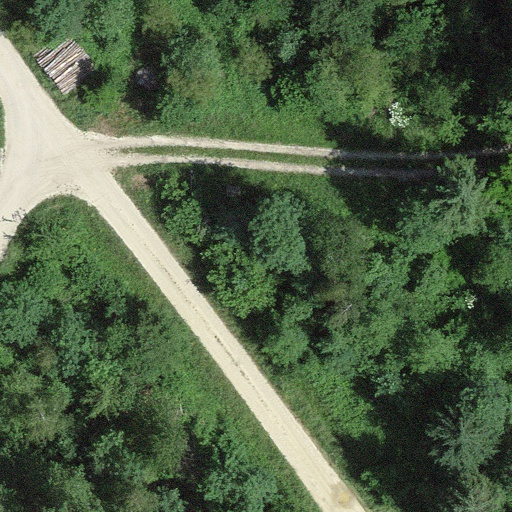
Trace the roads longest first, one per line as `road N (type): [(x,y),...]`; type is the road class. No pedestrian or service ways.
road 1 (track): [(343,511),(69,157)]
road 2 (track): [(511,167),(390,173),(69,157)]
road 3 (track): [(0,283),(69,157)]
road 4 (track): [(69,157),(0,57)]
